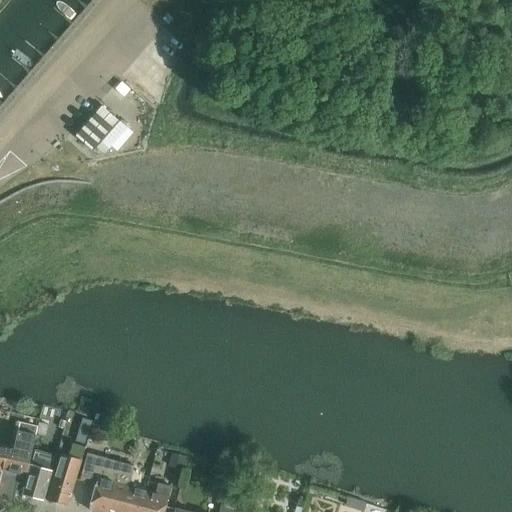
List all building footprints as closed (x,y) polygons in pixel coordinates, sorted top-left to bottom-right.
[(122,83),(116,90),(124,98),(131,91),(122,83)] [(102,112),(76,142),(94,158),(104,146),(112,153),(127,135),(102,112)] [(100,416),(96,428),(109,432),(112,419),(100,416)] [(0,447),(0,498),(14,502),(17,485),(25,487),(28,476),(32,454),(37,454),(37,451),(41,452),(43,440),(36,438),(36,437),(35,436),(37,426),(19,424),(18,432),(14,451),(0,447)] [(78,432),(75,445),(86,447),(89,435),(78,432)] [(62,454),(49,500),(48,502),(67,506),(86,447),(75,445),(73,444),(69,457),(62,454)] [(97,485),(90,510),(90,511),(92,511),(122,511),(129,486),(134,467),(88,454),(81,481),(97,485)] [(171,454),(168,467),(184,471),(187,458),(171,454)] [(44,500),(44,499),(52,471),(32,465),(23,495),(44,500)] [(129,486),(122,511),(173,511),(175,509),(167,506),(172,487),(159,483),(156,492),(129,486)] [(254,493),(250,508),(258,510),(262,495),(254,493)]
